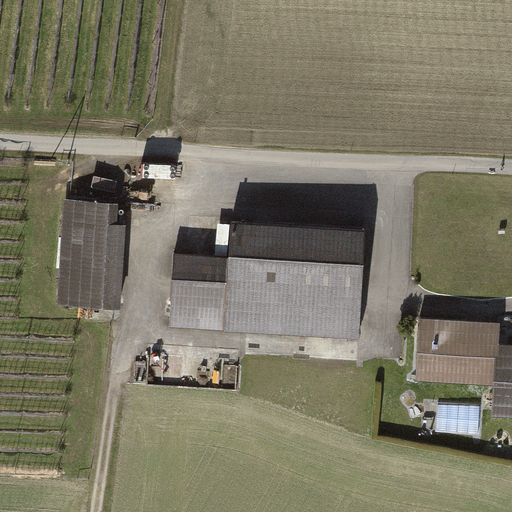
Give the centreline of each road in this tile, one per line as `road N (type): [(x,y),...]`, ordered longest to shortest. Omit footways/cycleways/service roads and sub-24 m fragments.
road 1 (track): [(0,145),(511,167)]
road 2 (track): [(99,511),(119,371)]
